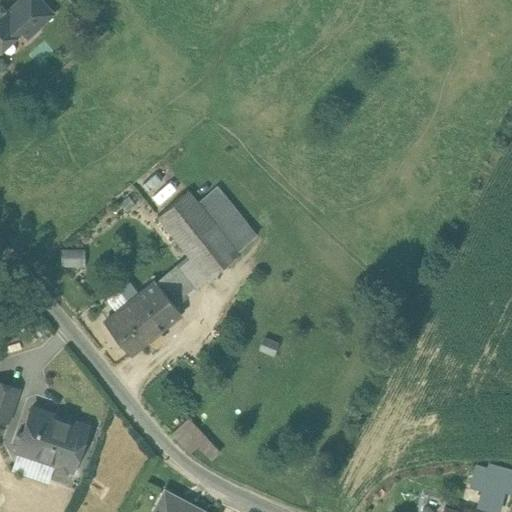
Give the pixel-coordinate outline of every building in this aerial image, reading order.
[(39,0),(19,0),(8,11),(21,26),(20,27),(27,34),(51,12),(39,0)] [(0,3),(0,45),(20,27),(21,26),(8,11),(0,3)] [(198,203),(187,190),(157,216),(188,255),(207,279),(237,252),(198,203)] [(254,239),(240,222),(214,190),(198,203),(237,252),(254,239)] [(188,255),(155,281),(174,305),(207,279),(188,255)] [(155,281),(106,321),(131,352),(145,340),(180,312),(174,305),(155,281)] [(278,345),(262,339),(257,352),(273,358),(278,345)] [(145,340),(131,352),(137,360),(152,349),(145,340)] [(17,389),(0,382),(0,418),(6,421),(17,389)] [(87,427),(31,407),(22,432),(17,433),(13,443),(17,448),(16,450),(55,463),(55,468),(66,472),(70,468),(73,469),(87,427)] [(188,420),(172,435),(190,455),(197,448),(211,463),(221,455),(188,420)] [(485,480),(477,504),(497,510),(509,469),(490,464),(488,468),(485,480)] [(488,468),(475,465),(472,476),(485,480),(488,468)] [(204,511),(165,491),(152,511),(204,511)]
